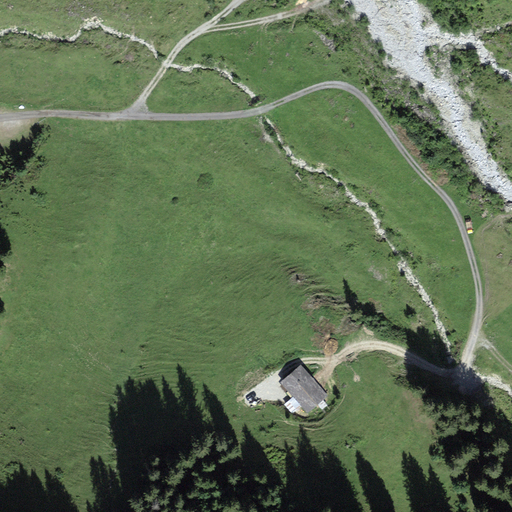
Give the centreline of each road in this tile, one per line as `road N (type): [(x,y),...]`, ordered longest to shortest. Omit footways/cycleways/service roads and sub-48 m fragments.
road 1 (track): [(338,362),(375,348),(464,377),(478,331),(475,266),(443,193),(341,84),(249,114),(0,120)]
road 2 (track): [(134,117),(185,42),(325,0)]
